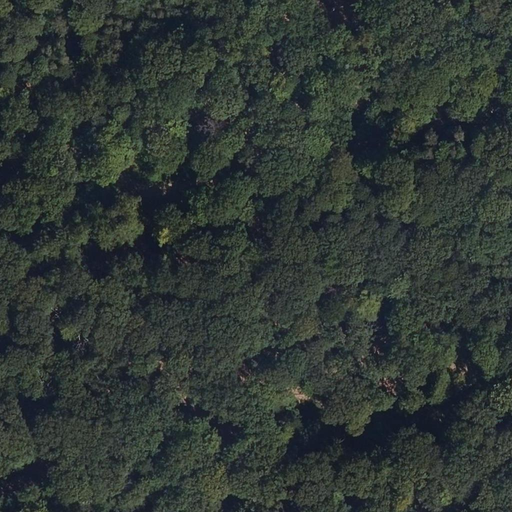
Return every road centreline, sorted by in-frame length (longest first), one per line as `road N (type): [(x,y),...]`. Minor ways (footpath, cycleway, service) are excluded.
road 1 (unknown): [(510,358),(445,396),(299,448),(188,511)]
road 2 (track): [(0,125),(142,189)]
